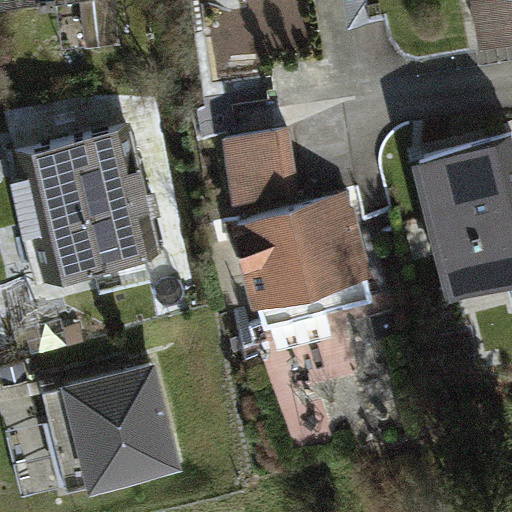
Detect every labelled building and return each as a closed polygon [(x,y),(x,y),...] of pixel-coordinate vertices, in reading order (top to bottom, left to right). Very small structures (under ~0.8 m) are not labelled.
[(112,0),(3,0),(4,7),(67,1),(71,45),(117,40),(112,0)] [(383,0),(351,0),(356,26),(387,21),(383,0)] [(511,0),(483,0),(491,44),(511,40),(511,0)] [(292,123),(228,132),(237,204),(302,196),(292,123)] [(0,281),(156,244),(127,126),(0,156),(0,281)] [(511,173),(503,140),(421,160),(459,309),(511,295),(511,173)] [(386,178),(359,184),(366,213),(393,206),(386,178)] [(351,198),(242,227),(269,327),(275,325),(282,348),(287,352),(336,340),(329,315),(378,302),(351,198)] [(0,401),(127,368),(123,355),(0,387),(0,401)] [(127,368),(48,389),(72,479),(174,452),(149,362),(127,368)]
